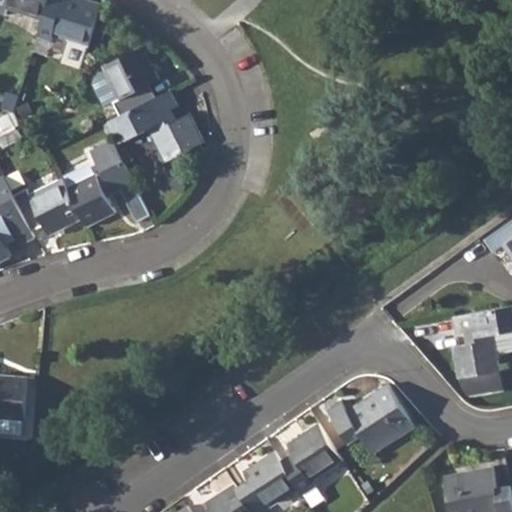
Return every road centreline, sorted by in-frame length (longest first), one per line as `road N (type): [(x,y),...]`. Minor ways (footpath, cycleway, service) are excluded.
road 1 (residential): [(0,304),(172,248),(223,198),(236,129),(212,62),(136,0)]
road 2 (residential): [(511,433),(462,430),(404,367),(375,355),(349,358),(127,511)]
